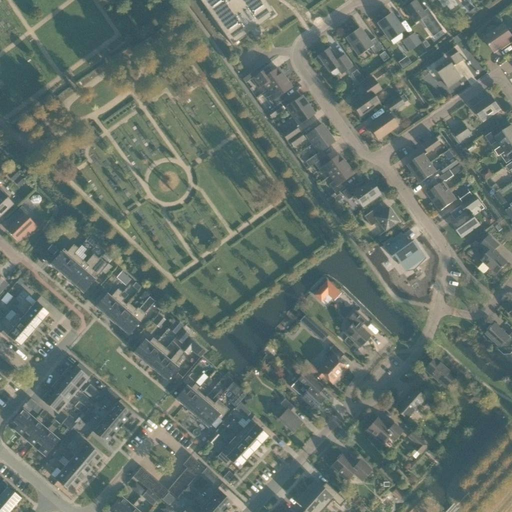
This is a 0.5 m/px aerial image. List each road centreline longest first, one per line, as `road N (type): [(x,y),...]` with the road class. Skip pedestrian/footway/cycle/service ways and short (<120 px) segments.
road 1 (residential): [(379,162),(361,150),(295,52),(354,3),(378,0)]
road 2 (residential): [(438,310),(448,253),(379,162)]
road 3 (residential): [(511,94),(498,75),(379,162)]
road 4 (residential): [(345,413),(374,397),(426,344),(438,310)]
road 5 (residential): [(250,511),(345,413)]
